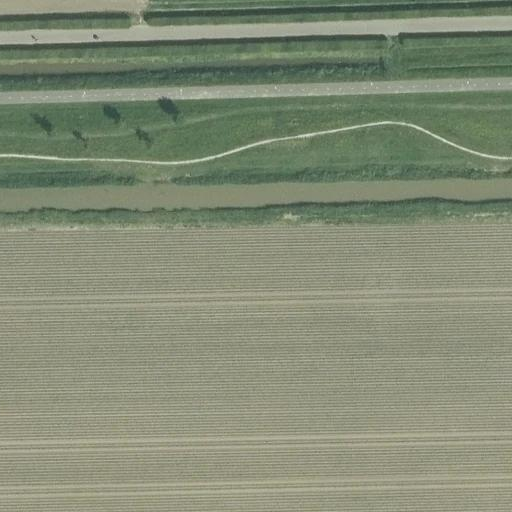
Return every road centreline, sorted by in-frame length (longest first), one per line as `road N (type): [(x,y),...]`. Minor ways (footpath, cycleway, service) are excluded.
road 1 (unknown): [(0,132),(72,138),(265,106),(511,102)]
road 2 (unclassified): [(0,36),(511,22)]
